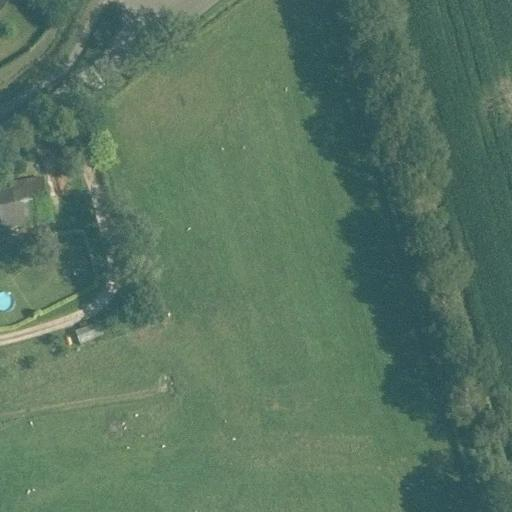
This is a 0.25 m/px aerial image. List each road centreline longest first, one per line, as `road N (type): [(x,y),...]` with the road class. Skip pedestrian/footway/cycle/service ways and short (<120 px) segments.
road 1 (track): [(368,0),(511,508)]
road 2 (tertiary): [(0,133),(151,36)]
